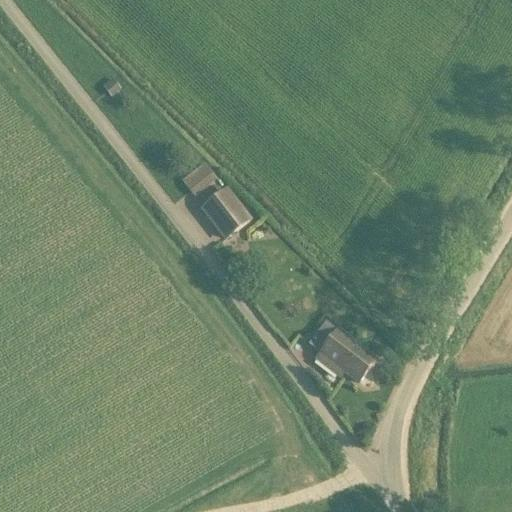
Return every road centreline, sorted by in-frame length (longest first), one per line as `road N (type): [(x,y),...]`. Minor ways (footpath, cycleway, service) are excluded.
road 1 (unclassified): [(377,480),(4,0)]
road 2 (unclassified): [(377,480),(416,383),(511,222)]
